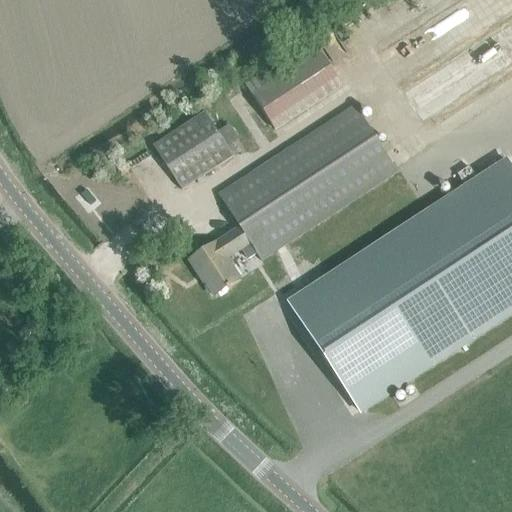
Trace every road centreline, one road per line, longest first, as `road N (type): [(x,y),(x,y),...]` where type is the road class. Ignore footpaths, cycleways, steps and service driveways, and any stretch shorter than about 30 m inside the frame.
road 1 (track): [(511,81),(408,144),(366,87),(76,269)]
road 2 (tertiary): [(310,511),(189,396),(0,172)]
road 3 (track): [(107,511),(204,411)]
